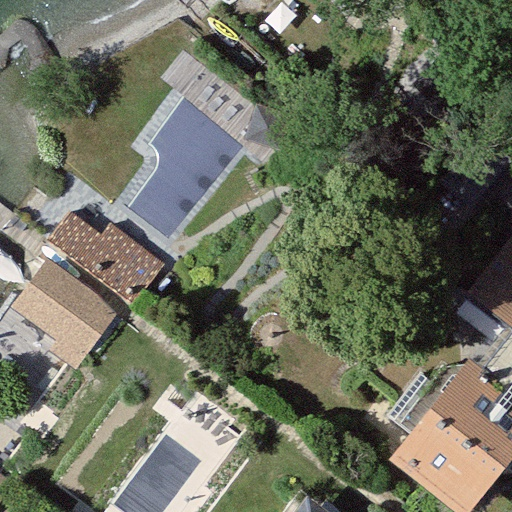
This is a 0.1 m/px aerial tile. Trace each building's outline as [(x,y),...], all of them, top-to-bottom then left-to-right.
[(444,111),(475,78),(442,47),(411,81),(444,111)] [(296,116),(260,104),(248,142),(283,153),(296,116)] [(164,263),(113,226),(105,237),(76,216),(54,246),(135,304),(164,263)] [(511,228),(464,288),(511,326),(511,228)] [(126,325),(52,272),(26,307),(100,361),(126,325)] [(459,511),(511,446),(511,400),(460,359),(384,454),(456,511),(459,511)] [(0,508),(16,488),(0,475),(0,508)]
